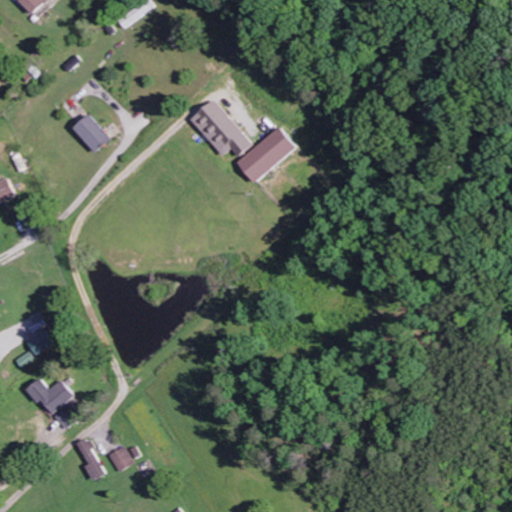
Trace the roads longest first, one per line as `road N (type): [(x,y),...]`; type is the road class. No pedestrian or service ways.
road 1 (residential): [(511,178),(0,439)]
road 2 (residential): [(0,155),(241,0)]
